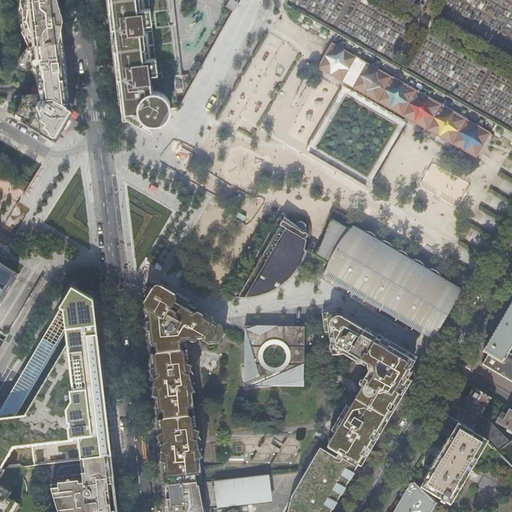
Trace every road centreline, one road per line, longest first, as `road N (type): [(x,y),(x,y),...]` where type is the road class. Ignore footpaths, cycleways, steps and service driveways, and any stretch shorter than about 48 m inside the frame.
road 1 (tertiary): [(116,291),(143,511)]
road 2 (residential): [(116,291),(86,272),(55,273),(0,368)]
road 3 (residential): [(362,511),(449,363)]
road 4 (tertiary): [(98,138),(116,291)]
road 5 (tertiary): [(83,0),(98,138)]
road 6 (residential): [(449,363),(511,255)]
